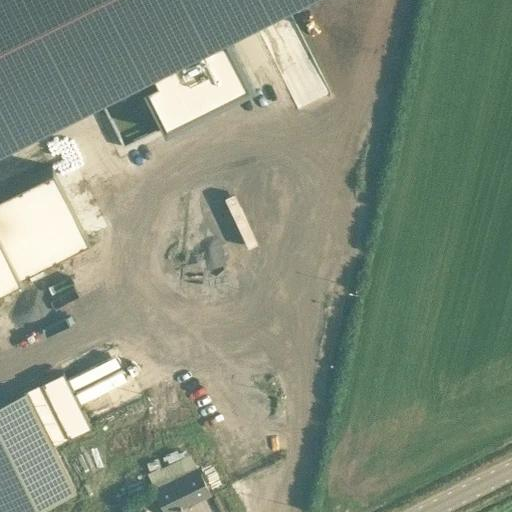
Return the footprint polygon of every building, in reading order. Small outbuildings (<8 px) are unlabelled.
[(0,0),(0,145),(152,70),(157,79),(177,119),(249,83),(225,34),(228,32),(292,0),(0,0)] [(323,96),(341,115),(386,74),(368,54),(323,96)] [(134,100),(55,132),(76,182),(155,150),(134,100)] [(158,136),(174,191),(251,170),(235,115),(158,136)] [(52,165),(0,190),(0,279),(88,236),(52,165)] [(0,511),(30,511),(41,507),(52,501),(54,500),(71,492),(76,489),(53,443),(90,425),(63,370),(26,389),(0,402),(0,511)] [(197,466),(154,487),(166,511),(181,511),(180,509),(211,493),(197,466)]
